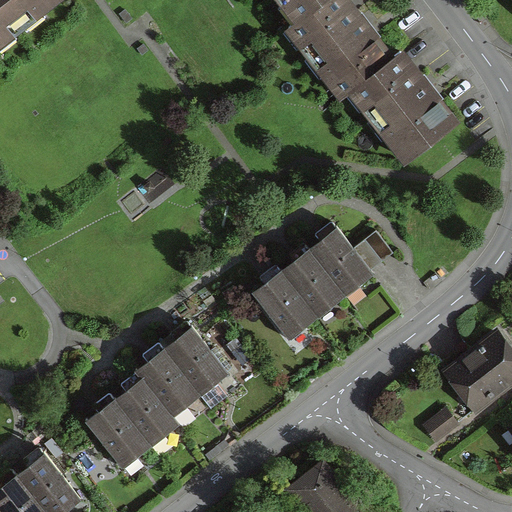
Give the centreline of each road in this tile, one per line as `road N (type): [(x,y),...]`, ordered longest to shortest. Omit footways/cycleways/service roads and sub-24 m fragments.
road 1 (residential): [(511,239),(471,288),(329,401)]
road 2 (residential): [(329,401),(185,511)]
road 3 (residential): [(329,401),(355,433),(429,481)]
